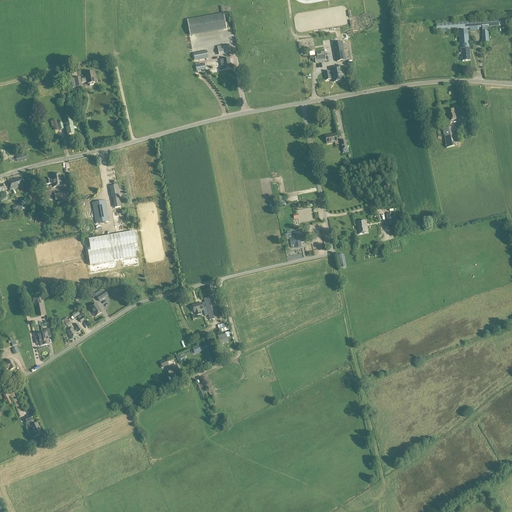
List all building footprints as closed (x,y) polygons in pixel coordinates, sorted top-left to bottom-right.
[(477,28),(506,26),(505,19),(476,21),(437,24),(437,31),(477,28)] [(213,35),(212,20),(186,22),(188,37),(213,35)] [(459,31),(460,49),(469,48),(468,30),(459,31)] [(342,42),(334,43),(337,62),(346,61),(342,42)] [(219,55),(231,53),(230,45),(218,47),(219,55)] [(195,62),(209,59),(207,51),(194,53),(195,62)] [(470,51),(462,52),(463,61),(470,60),(470,51)] [(222,70),(231,69),(230,59),(220,61),(222,70)] [(330,72),(325,73),(326,81),(331,80),(331,78),(333,78),(334,83),(345,81),(342,68),(331,70),(332,73),(330,73),(330,72)] [(88,85),(89,84),(90,86),(93,85),(93,83),(95,83),(93,72),(85,74),(86,78),(80,80),(80,78),(75,79),(76,88),(82,87),(81,84),(87,83),(88,85)] [(458,112),(461,112),(460,108),(447,111),(449,121),(457,120),(456,113),(458,113),(458,112)] [(71,117),(64,118),(67,128),(66,128),(68,135),(74,134),(73,130),(74,130),(71,117)] [(58,127),(56,119),(50,121),(52,128),(58,127)] [(451,128),(442,129),(447,149),(455,147),(451,128)] [(337,142),(336,134),(326,137),(328,144),(337,142)] [(27,159),(26,154),(8,159),(10,164),(27,159)] [(114,171),(111,172),(113,183),(119,181),(119,180),(119,179),(124,178),(124,176),(127,176),(126,171),(123,172),(122,167),(122,166),(119,166),(116,167),(114,167),(113,167),(114,171)] [(53,183),(53,187),(62,186),(60,175),(52,176),(52,179),(50,180),(44,181),(44,185),(50,184),(53,183)] [(11,188),(10,189),(10,190),(23,186),(20,178),(9,182),(11,188)] [(43,198),(52,197),(51,188),(44,189),(44,187),(41,187),(43,198)] [(28,192),(30,203),(40,200),(38,190),(28,192)] [(105,201),(92,204),(96,224),(109,222),(105,201)] [(387,214),(388,225),(397,224),(397,218),(394,219),(393,213),(387,214)] [(366,221),(357,223),(359,235),(368,233),(366,221)] [(134,232),(88,240),(89,246),(86,247),(90,266),(136,258),(135,252),(138,251),(134,232)] [(288,234),(283,235),(285,241),(290,240),(291,245),(295,245),(296,248),(302,247),(301,243),(305,242),(304,236),(303,237),(302,232),(292,234),(293,234),(288,235),(288,234)] [(346,268),(344,255),(337,256),(340,269),(346,268)] [(105,298),(102,293),(96,297),(99,302),(105,298)] [(213,297),(204,299),(209,321),(218,318),(213,297)] [(46,316),(44,303),(37,305),(40,317),(46,316)] [(95,317),(102,313),(96,304),(89,308),(95,317)] [(201,315),(200,312),(204,311),(202,304),(193,306),(195,313),(196,313),(197,316),(201,315)] [(75,313),(72,310),(71,311),(69,308),(67,309),(70,315),(72,315),(74,318),(79,315),(77,312),(75,313)] [(225,324),(218,326),(220,333),(220,332),(220,333),(227,331),(225,324)] [(77,335),(76,333),(78,333),(76,331),(73,328),(67,332),(71,339),(77,335)] [(40,346),(49,345),(48,340),(48,337),(47,338),(47,337),(50,336),(49,329),(44,330),(44,333),(38,335),(39,338),(35,339),(36,344),(40,343),(40,346)] [(226,335),(220,336),(221,339),(219,340),(221,344),(228,342),(226,335)] [(197,346),(199,350),(204,348),(205,349),(215,345),(214,342),(216,341),(215,337),(210,339),(211,340),(202,344),(203,344),(197,346)] [(6,370),(10,369),(10,370),(15,368),(12,361),(7,363),(7,364),(4,365),(6,370)] [(168,370),(171,377),(177,374),(177,375),(180,373),(177,366),(168,370)] [(204,399),(208,397),(202,382),(198,384),(204,399)] [(37,424),(29,427),(32,434),(31,434),(33,438),(41,434),(37,424)]
